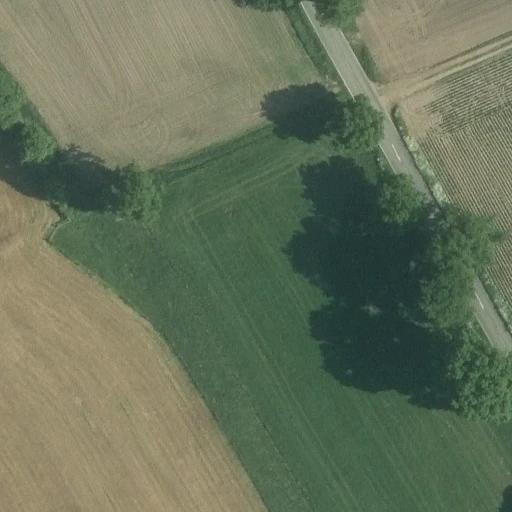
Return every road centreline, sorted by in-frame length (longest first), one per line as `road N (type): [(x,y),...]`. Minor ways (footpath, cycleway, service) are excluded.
road 1 (secondary): [(511,355),(317,0)]
road 2 (track): [(376,106),(511,47)]
